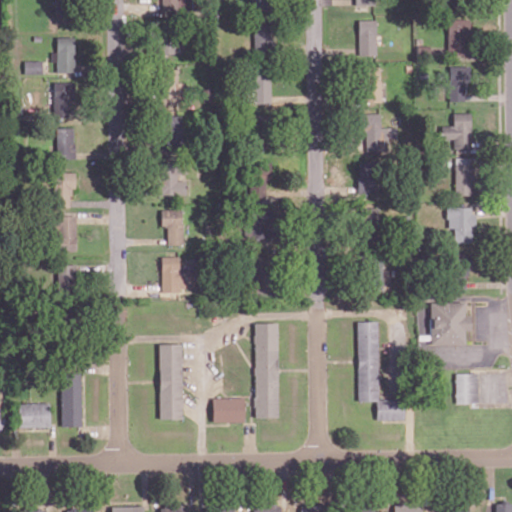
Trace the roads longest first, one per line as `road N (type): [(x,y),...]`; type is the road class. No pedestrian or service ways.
road 1 (residential): [(511,457),(0,465)]
road 2 (residential): [(313,0),(315,303)]
road 3 (residential): [(116,0),(116,301)]
road 4 (residential): [(116,301),(119,463)]
road 5 (residential): [(315,303),(318,460)]
